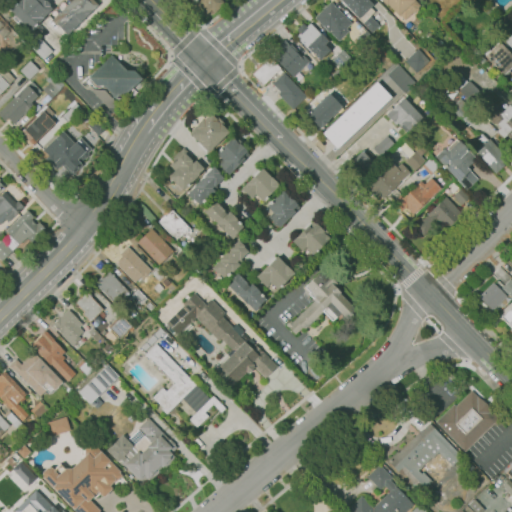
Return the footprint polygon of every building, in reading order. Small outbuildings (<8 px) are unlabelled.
[(30,31),(9,9),(18,0),(15,0),(7,8),(0,0),(46,0),(49,3),(49,6),(52,9),(42,18),(43,18),(30,31)] [(67,35),(52,20),(56,16),(53,12),(56,9),(60,12),(72,0),(92,0),(97,5),(92,10),(92,11),(86,17),(86,16),(78,25),(72,31),(72,30),(67,35)] [(205,13),(192,0),(222,0),(224,2),(214,12),(210,8),(205,13)] [(359,18),(341,0),(369,0),(373,4),(359,18)] [(398,15),(388,5),(386,6),(380,0),(415,0),(420,5),(418,6),(418,9),(415,12),(412,12),(404,19),(399,14),(398,15)] [(328,32),(318,21),(318,20),(315,16),(330,1),(351,23),(346,28),(349,31),(338,40),(329,31),(328,32)] [(320,60),(310,50),(309,51),(298,39),(299,38),(296,36),(300,33),(296,29),(303,23),(306,26),(310,23),(320,33),(321,33),(328,40),(325,44),(330,49),(320,60)] [(49,62),(46,58),(43,60),(28,43),(37,35),(52,51),(53,50),(57,54),(49,62)] [(293,77),(270,54),(284,39),(289,45),(291,43),(300,52),(298,54),(301,56),(303,55),(309,61),(293,77)] [(511,67),(505,74),(500,68),(499,69),(495,65),(496,63),(494,61),(492,63),(484,54),(488,49),(489,51),(500,41),(511,53),(511,67)] [(460,57),(451,47),(456,42),(465,52),(460,57)] [(476,57),(470,51),(475,47),(480,52),(476,57)] [(424,64),(414,50),(403,59),(413,72),(424,64)] [(117,101),(102,85),(94,87),(88,80),(90,80),(88,77),(111,55),(126,70),(134,70),(141,78),(117,101)] [(263,85),(252,74),(257,69),(256,68),(266,59),(265,58),(268,55),(280,68),(279,69),(282,72),(278,75),(276,72),(263,85)] [(29,80),(20,70),(30,60),(39,70),(29,80)] [(404,93),(387,75),(398,64),(415,82),(404,93)] [(0,94),(0,70),(3,68),(14,78),(8,84),(9,85),(0,94)] [(51,99),(42,89),(49,83),(45,80),(53,73),(65,86),(51,99)] [(293,109),(278,94),(280,91),(272,83),(283,73),(306,96),(293,109)] [(470,100),(459,90),(460,89),(454,83),(461,75),(468,82),(469,80),(479,90),(470,100)] [(336,148),(322,133),(376,81),(391,97),(336,148)] [(13,124),(11,122),(10,123),(7,119),(8,118),(5,121),(0,116),(0,111),(14,97),(14,98),(20,92),(21,92),(25,87),(37,99),(32,104),(34,106),(26,114),(24,112),(13,124)] [(106,105),(90,89),(105,90),(119,105),(106,105)] [(320,129),(306,114),(328,93),(342,106),(328,120),(328,121),(320,129)] [(44,104),(41,101),(45,96),(49,99),(44,104)] [(406,133),(397,123),(396,124),(386,114),(403,97),(422,117),(410,128),(406,133)] [(459,118),(450,108),(460,98),(470,108),(459,118)] [(65,120),(62,116),(79,100),(82,104),(65,120)] [(511,140),(507,135),(504,138),(497,130),(500,127),(497,124),(495,126),(483,113),(495,101),(504,110),(510,104),(511,106),(511,140)] [(31,147),(28,144),(30,142),(28,141),(28,140),(20,132),(23,130),(22,130),(24,128),(25,129),(43,111),(41,108),(45,104),(54,113),(50,118),(54,123),(32,145),(33,145),(31,147)] [(207,152),(199,143),(200,142),(197,140),(197,141),(190,134),(191,134),(191,130),(194,127),(197,128),(195,126),(202,119),(203,120),(211,113),(215,118),(217,116),(223,123),(222,124),(228,131),(207,152)] [(52,166),(46,159),(49,156),(43,150),(56,137),(55,136),(61,131),(62,132),(62,131),(75,145),(68,151),(52,166)] [(379,156),(373,149),(387,135),(394,142),(379,156)] [(221,167),(219,165),(223,161),(215,153),(219,150),(218,149),(220,146),(222,148),(232,137),(234,139),(236,137),(242,143),(241,145),(247,151),(246,151),(248,154),(229,174),(227,173),(224,173),(221,170),(221,167)] [(486,142),(489,139),(509,160),(495,173),(475,152),(480,147),(480,146),(479,145),(480,144),(481,143),(482,142),(483,141),(485,141),(486,142)] [(467,189),(463,185),(462,185),(438,159),(439,159),(436,156),(446,146),(447,147),(456,140),(458,142),(460,140),(468,149),(476,158),(475,160),(475,159),(467,166),(470,169),(469,170),(478,179),(477,179),(467,189)] [(182,190),(176,183),(175,184),(168,177),(174,170),(169,165),(174,160),(172,158),(173,157),(178,151),(179,152),(183,147),(194,158),(190,161),(192,163),(195,160),(203,168),(198,173),(199,174),(189,183),(190,185),(188,187),(186,185),(182,190)] [(362,175),(350,162),(362,150),(374,163),(362,175)] [(414,170),(405,161),(416,151),(425,160),(414,170)] [(429,175),(421,166),(431,156),(439,165),(429,175)] [(383,199),(378,194),(376,196),(370,190),(372,187),(368,183),(385,166),(386,167),(387,166),(388,168),(393,163),(397,167),(401,163),(410,172),(400,182),(383,199)] [(199,205),(193,199),(192,199),(187,195),(194,187),(201,178),(202,179),(204,176),(213,166),(219,172),(218,173),(223,177),(215,185),(217,187),(206,198),(205,199),(206,200),(203,203),(202,202),(199,205)] [(262,201),(255,193),(250,198),(247,194),(245,194),(243,192),(242,189),(241,188),(262,168),(271,177),(278,184),(266,196),(267,197),(265,199),(264,198),(262,201)] [(412,214),(405,207),(401,211),(392,201),(399,194),(402,198),(421,180),(424,184),(431,178),(441,188),(430,198),(430,197),(412,214)] [(461,204),(452,195),(461,187),(469,196),(461,204)] [(272,221),(268,217),(273,212),(266,206),(269,203),(271,200),(272,201),(282,190),(284,188),(291,195),(290,197),(297,204),(292,209),(294,212),(279,227),(278,226),(275,225),(273,223),(272,221)] [(0,224),(0,195),(5,190),(15,202),(18,200),(23,206),(19,210),(19,209),(13,215),(14,215),(8,222),(5,219),(0,224)] [(423,235),(416,227),(428,215),(427,214),(446,196),(461,212),(456,217),(457,219),(450,226),(449,224),(445,227),(440,222),(436,226),(434,224),(423,235)] [(231,238),(224,231),(223,231),(216,224),(216,223),(213,220),(212,221),(205,214),(206,213),(203,211),(209,205),(209,206),(214,200),(215,201),(216,201),(218,203),(217,203),(218,204),(218,203),(220,205),(219,206),(220,206),(222,208),(223,210),(225,208),(228,212),(229,211),(235,217),(236,217),(238,219),(237,220),(241,224),(235,230),(237,232),(231,238)] [(176,240),(158,221),(159,220),(158,219),(162,216),(163,217),(164,216),(164,215),(167,212),(167,213),(171,209),(191,229),(189,230),(191,232),(190,234),(188,232),(183,236),(181,234),(176,240)] [(1,261),(0,259),(0,241),(1,240),(2,241),(9,234),(6,231),(7,230),(6,228),(16,218),(17,219),(27,210),(33,216),(31,218),(36,224),(39,222),(46,229),(32,242),(31,242),(23,249),(18,244),(12,250),(1,261)] [(312,254),(305,246),(301,251),(298,248),(296,247),(292,244),(292,242),(291,241),(312,221),(315,224),(316,223),(323,231),(325,229),(332,236),(318,249),(318,250),(316,252),(315,251),(312,254)] [(158,264),(137,242),(151,228),(172,250),(167,255),(168,256),(166,258),(166,257),(158,264)] [(223,278),(217,271),(216,272),(211,267),(219,260),(218,259),(227,251),(227,252),(229,250),(228,249),(238,239),(244,246),(243,246),(248,252),(239,260),(238,259),(236,261),(240,265),(231,273),(228,270),(228,271),(228,272),(226,274),(226,275),(223,278)] [(185,266),(175,255),(181,250),(191,261),(185,266)] [(134,282),(115,263),(122,256),(120,255),(123,252),(126,255),(130,251),(133,254),(133,253),(134,254),(134,255),(149,271),(141,279),(139,276),(134,282)] [(277,290),(270,282),(265,286),(262,283),(259,282),(257,280),(257,278),(256,276),(277,256),(285,265),(286,264),(294,273),(292,275),(292,274),(281,284),(282,284),(279,287),(280,287),(277,290)] [(159,281),(151,273),(157,268),(165,276),(159,281)] [(295,334),(288,326),(287,327),(285,324),(290,320),(291,322),(314,300),(309,294),(308,296),(304,292),(307,289),(304,286),(312,280),(322,271),(327,276),(330,274),(338,283),(334,286),(340,292),(339,293),(355,311),(352,313),(353,315),(351,316),(350,315),(346,318),(341,313),(336,317),(332,321),(323,312),(304,329),(303,327),(295,334)] [(115,304),(94,283),(101,277),(102,278),(109,272),(112,274),(114,275),(113,276),(128,291),(127,292),(129,294),(126,297),(125,295),(115,304)] [(254,311),(254,310),(246,303),(239,296),(240,296),(236,292),(229,286),(227,284),(238,273),(246,282),(248,280),(251,284),(252,284),(259,291),(258,292),(260,293),(261,293),(264,296),(263,297),(264,298),(258,304),(259,305),(254,311)] [(166,286),(161,281),(165,277),(170,283),(166,286)] [(511,299),(501,287),(511,279),(511,280),(511,299)] [(158,293),(153,286),(158,282),(164,288),(158,293)] [(491,310),(478,297),(493,282),(506,296),(491,310)] [(141,304),(134,297),(134,298),(131,296),(132,295),(131,294),(137,289),(147,299),(141,304)] [(90,322),(82,314),(84,312),(75,303),(79,299),(78,298),(81,295),(82,296),(85,292),(87,294),(89,292),(91,295),(90,296),(103,309),(90,322)] [(233,390),(214,372),(216,370),(213,367),(226,353),(227,354),(231,349),(221,338),(218,341),(195,317),(194,319),(195,319),(191,323),(191,322),(190,323),(193,327),(183,337),(179,333),(178,335),(166,323),(183,305),(182,304),(186,301),(184,299),(187,296),(189,298),(194,293),(206,304),(211,299),(225,313),(221,316),(232,327),(231,328),(240,336),(244,333),(249,338),(245,342),(251,348),(255,344),(262,351),(262,350),(277,366),(264,378),(253,367),(248,372),(249,373),(233,390)] [(150,311),(146,306),(149,302),(154,307),(150,311)] [(511,329),(501,317),(511,306),(511,329)] [(147,316),(142,312),(145,308),(150,313),(147,316)] [(72,346),(62,335),(63,335),(54,325),(53,326),(52,324),(60,317),(68,309),(82,324),(79,327),(82,331),(81,332),(83,333),(80,335),(79,334),(78,335),(81,338),(72,346)] [(119,338),(108,327),(121,315),(131,326),(132,326),(134,328),(130,332),(128,329),(119,338)] [(98,343),(88,332),(93,327),(103,338),(98,343)] [(158,338),(153,334),(160,327),(164,332),(158,338)] [(50,365),(39,354),(40,354),(30,344),(45,330),(53,339),(65,352),(62,355),(64,357),(62,360),(75,373),(67,381),(51,364),(50,365)] [(150,345),(146,341),(153,334),(157,339),(150,345)] [(145,351),(141,347),(146,343),(150,346),(145,351)] [(196,427),(188,419),(195,412),(182,398),(166,414),(162,410),(163,408),(152,397),(162,387),(166,391),(174,383),(150,357),(149,359),(144,354),(155,343),(209,399),(213,395),(225,408),(221,413),(213,404),(204,412),(208,416),(196,427)] [(49,394),(45,390),(39,396),(19,375),(18,376),(8,365),(15,359),(21,364),(34,352),(46,366),(48,364),(53,369),(51,371),(61,382),(49,394)] [(90,403),(85,399),(84,399),(82,397),(82,396),(78,392),(107,364),(118,376),(90,403)] [(7,407),(0,399),(0,375),(4,371),(26,394),(23,396),(25,398),(20,402),(19,400),(16,403),(28,415),(21,421),(8,407),(7,407)] [(465,452),(435,421),(453,404),(455,406),(471,390),(477,396),(486,403),(493,413),(499,419),(465,452)] [(36,422),(27,413),(40,401),(48,410),(36,422)] [(3,414),(8,409),(22,424),(17,429),(3,414)] [(3,414),(0,417),(9,426),(0,434),(0,411),(3,414)] [(44,423),(49,437),(69,430),(64,415),(44,423)] [(142,484),(119,460),(117,462),(106,450),(121,435),(133,447),(137,442),(133,438),(139,432),(143,436),(144,436),(144,435),(145,434),(138,427),(148,418),(169,439),(170,439),(175,444),(174,445),(179,449),(173,455),(174,456),(173,458),(173,461),(165,468),(162,468),(149,482),(146,479),(142,484)] [(420,491),(405,474),(402,477),(387,460),(398,450),(398,451),(429,422),(439,434),(440,433),(462,457),(447,470),(440,462),(444,459),(438,453),(432,459),(431,458),(420,469),(431,481),(420,491)] [(102,497),(97,492),(90,499),(100,510),(99,511),(76,511),(42,477),(42,472),(46,467),(51,467),(58,474),(65,468),(71,468),(84,455),(84,449),(89,445),(95,446),(120,472),(119,472),(122,475),(115,482),(114,481),(109,485),(112,488),(102,497)] [(348,511),(346,510),(361,496),(372,507),(389,491),(384,485),(380,489),(367,476),(379,464),(392,478),(390,480),(396,486),(395,487),(413,504),(405,511),(348,511)] [(14,511),(36,490),(51,506),(51,505),(58,511),(60,511),(62,510),(64,511),(14,511)]
